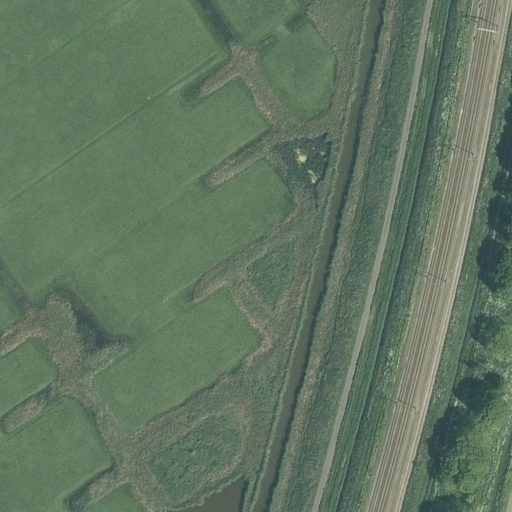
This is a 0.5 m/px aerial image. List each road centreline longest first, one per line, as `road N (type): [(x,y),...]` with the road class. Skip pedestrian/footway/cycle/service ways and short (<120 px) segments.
road 1 (track): [(430,0),(384,231),(313,511)]
road 2 (track): [(398,511),(452,306),(510,0)]
